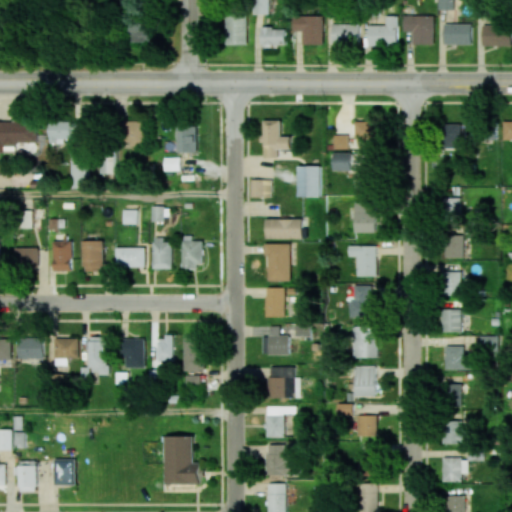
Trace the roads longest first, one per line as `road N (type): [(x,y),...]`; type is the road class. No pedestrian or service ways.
road 1 (secondary): [(0,83),(511,83)]
road 2 (residential): [(235,511),(234,83)]
road 3 (residential): [(411,511),(410,83)]
road 4 (residential): [(0,302),(234,303)]
